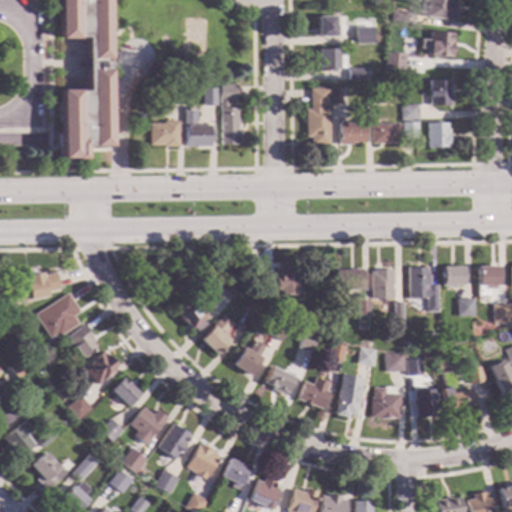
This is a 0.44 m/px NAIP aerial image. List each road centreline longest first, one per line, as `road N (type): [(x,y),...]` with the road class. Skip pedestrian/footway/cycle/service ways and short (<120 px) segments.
road 1 (residential): [(511,439),(405,463),(304,448),(241,428),(186,392),(137,341),(101,285),(85,237)]
road 2 (primary): [(85,237),(487,232)]
road 3 (primary): [(511,187),(119,193)]
road 4 (residential): [(273,236),(270,7),(235,7)]
road 5 (residential): [(487,232),(499,0)]
